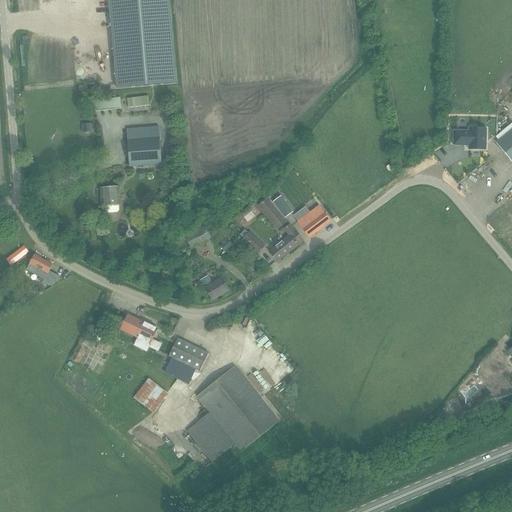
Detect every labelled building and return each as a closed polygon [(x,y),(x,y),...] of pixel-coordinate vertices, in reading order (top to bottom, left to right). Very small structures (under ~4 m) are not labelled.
[(112,0),(113,8),(111,8),(116,82),(117,89),(177,83),(170,3),(168,3),(168,0),(112,0)] [(128,98),(129,107),(149,104),(148,95),(128,98)] [(120,97),(104,99),(94,101),(95,112),(122,108),(120,97)] [(159,127),(137,129),(127,130),(130,167),(162,164),(159,127)] [(486,150),(487,129),(469,129),(469,131),(454,131),(453,146),(469,146),(469,150),(486,150)] [(511,130),(496,143),(511,162),(511,130)] [(119,187),(101,188),(102,207),(107,207),(107,211),(108,212),(109,213),(117,213),(119,211),(119,210),(119,206),(120,206),(119,187)] [(281,196),(273,202),(285,218),(293,212),(281,196)] [(259,206),(278,229),(286,223),(267,199),(259,206)] [(319,206),(297,223),(309,238),(331,222),(319,206)] [(242,214),(247,221),(255,216),(249,208),(242,214)] [(213,225),(175,243),(179,252),(190,247),(191,249),(218,235),(213,225)] [(269,252),(271,254),(277,262),(288,253),(290,255),(300,247),(299,246),(304,242),(297,233),(297,234),(290,225),(284,229),(290,236),(269,252)] [(258,253),(264,247),(249,233),(243,240),(258,253)] [(235,235),(230,241),(236,246),(241,240),(235,235)] [(23,246),(6,260),(11,266),(28,252),(23,246)] [(53,265),(34,255),(27,269),(41,276),(39,280),(51,286),(55,283),(58,276),(49,272),(53,265)] [(208,276),(201,281),(206,289),(213,284),(208,276)] [(205,289),(212,301),(229,291),(222,279),(213,284),(206,289),(205,289)] [(128,315),(123,324),(120,330),(151,345),(158,329),(128,315)] [(265,355),(283,344),(274,330),(256,341),(265,355)] [(157,338),(168,343),(171,336),(160,331),(157,338)] [(178,339),(173,348),(169,357),(177,361),(169,377),(157,369),(134,399),(153,413),(174,387),(183,394),(200,372),(209,354),(178,339)] [(279,384),(303,366),(293,353),(276,366),(281,372),(274,377),(279,384)] [(279,422),(235,367),(197,397),(210,412),(187,431),(212,463),(235,444),(242,452),(279,422)] [(291,378),(282,383),(285,388),(294,384),(291,378)] [(189,443),(183,445),(185,453),(191,451),(189,443)]
